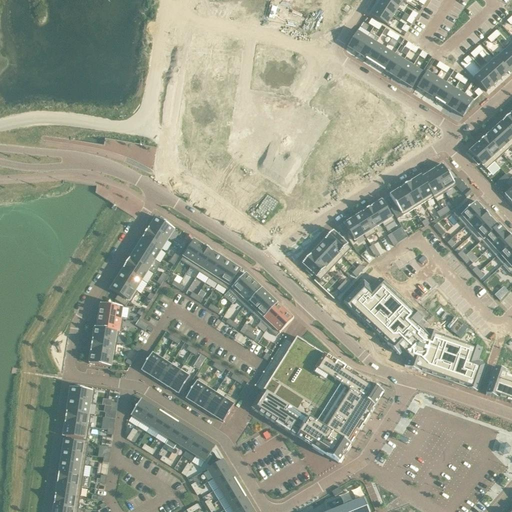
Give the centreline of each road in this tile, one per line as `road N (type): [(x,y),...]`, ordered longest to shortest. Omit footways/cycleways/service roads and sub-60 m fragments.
road 1 (residential): [(266,511),(217,435),(139,387),(67,375)]
road 2 (residential): [(265,262),(444,141)]
road 3 (residential): [(159,191),(77,320),(67,375)]
road 4 (residential): [(412,380),(379,370),(265,262)]
road 5 (residential): [(159,191),(184,22)]
road 6 (residential): [(184,22),(268,29),(332,55)]
road 7 (residential): [(332,55),(455,134)]
road 8 (residential): [(265,262),(159,191)]
